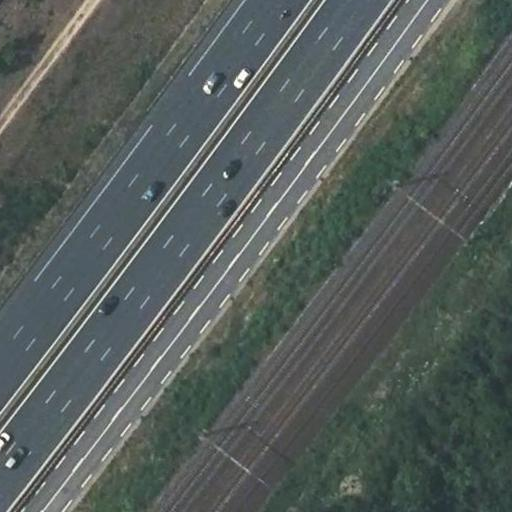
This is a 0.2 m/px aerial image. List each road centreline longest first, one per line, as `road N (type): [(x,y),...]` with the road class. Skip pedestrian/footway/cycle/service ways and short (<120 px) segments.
road 1 (secondary): [(42,511),(426,0)]
road 2 (motorway): [(0,476),(358,0)]
road 3 (motorway): [(276,0),(0,368)]
road 4 (track): [(0,123),(91,0)]
